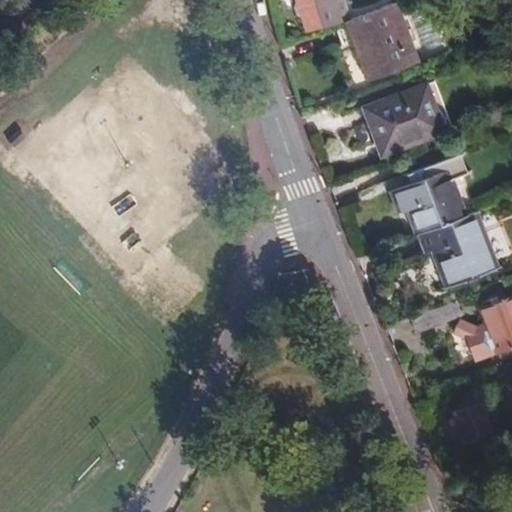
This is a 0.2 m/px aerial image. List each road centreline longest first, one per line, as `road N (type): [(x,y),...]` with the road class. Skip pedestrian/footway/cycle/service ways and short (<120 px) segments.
road 1 (residential): [(315,220),(272,246),(263,261),(208,400),(146,511)]
road 2 (unclassified): [(315,220),(433,511)]
road 3 (unclassified): [(247,0),(274,109),(315,220)]
